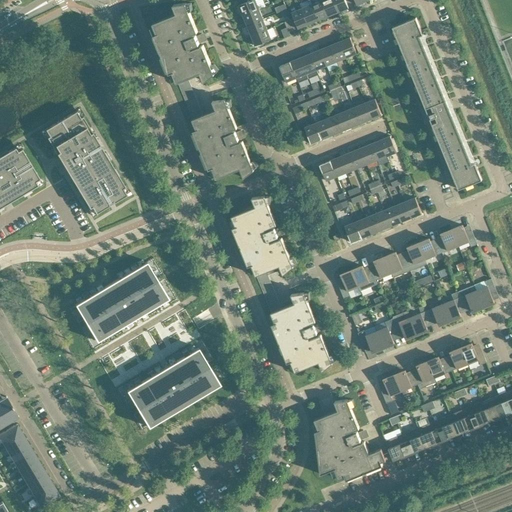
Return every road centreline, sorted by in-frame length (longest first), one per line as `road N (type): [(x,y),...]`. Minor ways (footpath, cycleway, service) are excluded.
road 1 (residential): [(473,204),(501,184),(425,0)]
road 2 (residential): [(317,511),(511,433)]
road 3 (residential): [(190,211),(82,256),(20,256),(0,264)]
road 4 (residential): [(266,394),(190,211)]
road 5 (residential): [(232,74),(414,0)]
road 6 (residential): [(190,211),(119,40)]
road 7 (residential): [(321,266),(473,204)]
road 8 (residential): [(362,372),(511,309)]
road 9 (residential): [(136,470),(266,394)]
